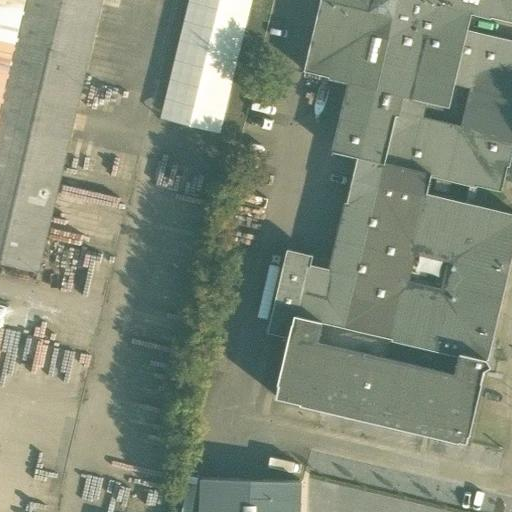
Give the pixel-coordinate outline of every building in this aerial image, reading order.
[(244,0),(182,0),(158,116),(217,128),(244,0)] [(351,82),(378,88),(389,40),(447,6),(470,11),(511,21),(511,0),(320,0),(304,71),(351,82)] [(378,88),(425,99),(430,76),(454,82),(466,31),(470,11),(447,6),(389,40),(378,88)] [(511,41),(466,31),(454,82),(473,86),(463,129),(420,119),(425,99),(378,88),(351,82),(334,152),(357,157),(431,175),(501,192),(511,146),(511,41)] [(449,105),(454,82),(430,76),(425,99),(449,105)] [(511,214),(427,194),(431,175),(357,157),(330,272),(310,268),(313,255),(287,249),(268,332),(291,337),(276,397),(467,442),(484,369),(485,369),(491,366),(487,360),(486,360),(511,251),(511,214)] [(434,190),(448,193),(450,183),(436,180),(434,190)] [(199,511),(300,511),(301,481),(201,478),(199,511)]
